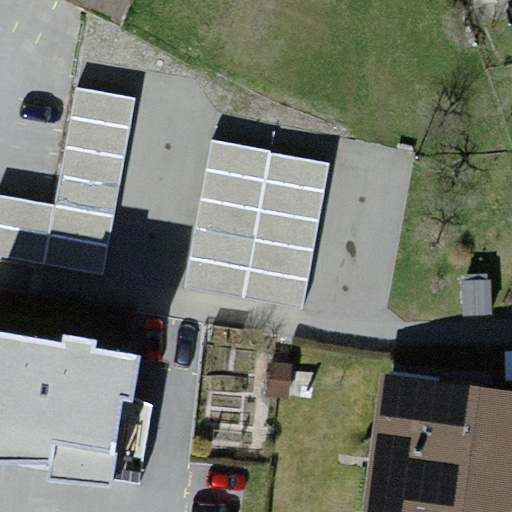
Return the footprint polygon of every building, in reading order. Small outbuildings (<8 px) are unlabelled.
[(124,0),(86,0),(118,14),(124,0)] [(0,253),(100,270),(129,101),(78,93),(58,211),(0,200),(0,253)] [(321,166),(213,147),(189,283),(297,302),(321,166)] [(0,452),(53,458),(52,476),(108,481),(118,394),(130,396),(135,362),(0,338),(0,452)] [(511,394),(385,377),(366,511),(446,511),(447,508),(473,511),(510,511),(511,498),(511,394)]
